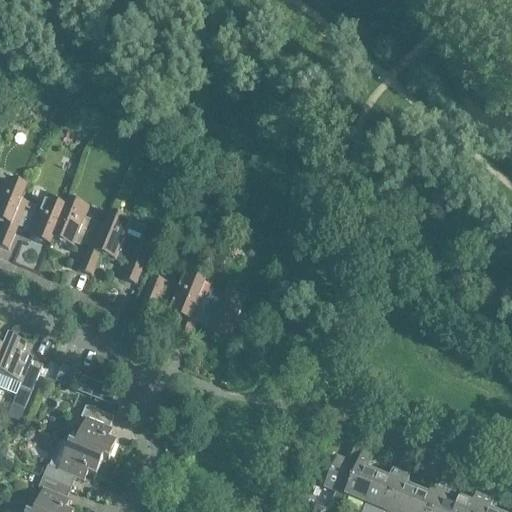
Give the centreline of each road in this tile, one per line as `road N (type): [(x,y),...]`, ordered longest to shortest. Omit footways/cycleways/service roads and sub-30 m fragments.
road 1 (residential): [(125,511),(155,430),(141,363)]
road 2 (residential): [(0,306),(141,363)]
